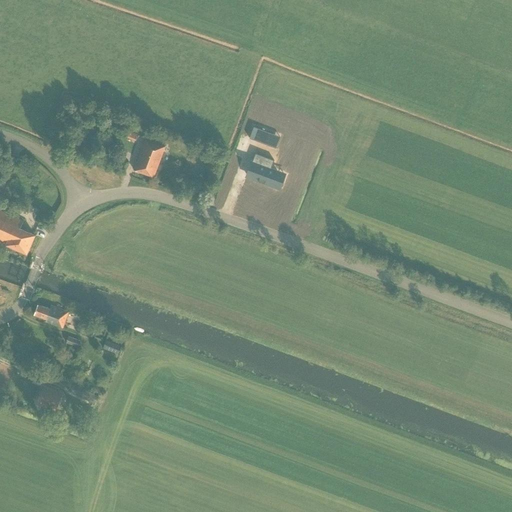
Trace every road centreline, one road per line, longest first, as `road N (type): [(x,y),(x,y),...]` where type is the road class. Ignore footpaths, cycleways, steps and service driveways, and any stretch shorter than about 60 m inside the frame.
road 1 (tertiary): [(82,206),(112,194),(160,196),(511,323)]
road 2 (tertiary): [(0,318),(18,307),(47,243),(82,206)]
